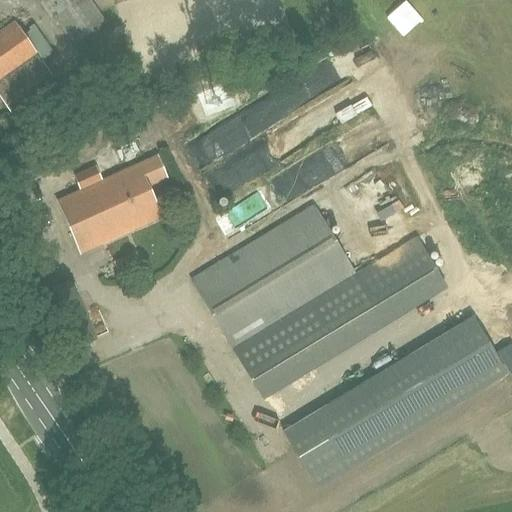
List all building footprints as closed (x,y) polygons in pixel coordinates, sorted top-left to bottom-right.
[(42,0),(74,45),(105,23),(88,0),(42,0)] [(52,76),(14,23),(0,32),(0,98),(7,108),(52,76)] [(89,104),(74,109),(80,122),(94,116),(89,104)] [(0,190),(54,177),(50,164),(69,160),(64,140),(45,145),(45,144),(0,155),(0,190)] [(232,200),(289,163),(277,145),(220,182),(232,200)] [(147,187),(165,178),(156,158),(101,183),(94,168),(73,178),(80,193),(57,204),(80,255),(161,217),(147,187)] [(511,173),(469,199),(511,271),(511,173)] [(233,350),(355,276),(314,207),(191,281),(233,350)] [(235,355),(253,386),(446,274),(418,226),(385,246),(391,257),(327,295),(330,300),(235,355)] [(283,439),(312,492),(505,387),(485,350),(490,347),(452,276),(252,385),(266,411),(278,404),(293,433),(283,439)] [(57,356),(96,340),(72,281),(32,297),(57,356)]
